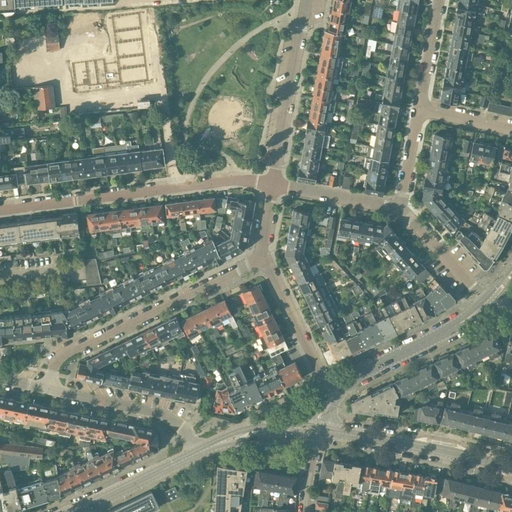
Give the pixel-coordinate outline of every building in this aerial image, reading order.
[(349,12),(351,1),(344,0),(332,0),(332,3),(333,4),(333,9),(349,12)] [(417,2),(405,0),(400,0),(399,10),(415,13),(417,12),(417,8),(416,6),(417,2)] [(457,11),(477,15),(480,15),(482,5),(478,4),(477,4),(459,0),(458,1),(457,2),(456,5),(457,6),(457,11)] [(371,5),(365,4),(363,14),(364,15),(369,16),(371,5)] [(378,18),(382,18),(384,7),(375,6),(373,17),(378,18)] [(347,23),(349,12),(333,9),(332,14),(330,14),(329,18),(331,19),(330,20),(347,23)] [(415,14),(415,13),(399,10),(397,21),(413,24),(414,20),(415,19),(416,15),(415,14)] [(476,20),(477,15),(457,11),(457,16),(455,16),(454,21),(455,22),(473,25),(474,20),(476,20)] [(106,58),(73,61),(76,86),(121,81),(122,84),(149,81),(141,13),(114,16),(119,62),(106,63),(106,58)] [(329,31),(342,33),(345,34),(347,23),(330,20),(330,21),(329,21),(328,25),(329,26),(329,31)] [(413,24),(397,21),(395,33),(411,36),(411,35),(413,34),(413,30),(412,29),(413,24)] [(454,29),(453,33),(472,37),(473,32),(472,31),(473,25),(455,22),(455,23),(454,24),(453,27),(454,29)] [(324,41),(340,44),(342,33),(329,31),(326,30),(325,36),(323,36),(322,40),(324,41)] [(46,34),(48,51),(60,50),(58,32),(46,34)] [(395,33),(392,44),(409,47),(409,42),(411,42),(412,38),(410,36),(411,36),(395,33)] [(472,42),(472,37),(453,33),(452,38),(451,38),(450,42),(451,44),(469,47),(470,42),(472,42)] [(338,55),(340,44),(324,41),(323,42),(322,43),(321,47),(322,48),(322,52),(338,55)] [(392,44),(390,55),(406,58),(407,54),(409,53),(410,49),(408,48),(409,47),(392,44)] [(450,51),(449,55),(468,59),(469,54),(467,53),(469,47),(451,44),(451,45),(449,46),(449,49),(450,51)] [(343,57),(338,55),(322,52),(320,58),(319,58),(318,62),(320,63),(319,63),(341,68),(343,57)] [(406,62),(406,58),(390,55),(388,66),(404,69),(404,68),(406,68),(407,63),(406,62)] [(447,66),(464,70),(465,64),(467,64),(468,59),(449,55),(448,60),(447,61),(446,64),(447,66)] [(363,72),(362,73),(367,74),(368,74),(369,68),(370,68),(371,63),(363,61),(361,69),(363,72)] [(318,70),(317,74),(334,77),(339,79),(341,68),(319,63),(319,64),(318,65),(317,69),(318,70)] [(404,69),(388,66),(386,77),(402,80),(403,76),(405,75),(406,71),(404,70),(404,69)] [(445,77),(464,81),(465,76),(463,75),(464,70),(447,66),(447,67),(445,68),(444,72),(446,73),(445,77)] [(332,89),(334,77),(317,74),(316,80),(315,80),(314,84),(315,85),(315,86),(332,89)] [(386,77),(384,88),(400,91),(400,90),(402,90),(403,85),(402,84),(402,80),(386,77)] [(443,88),(460,92),(461,86),(463,86),(464,81),(445,77),(444,77),(444,82),(442,82),(441,86),(442,87),(442,88),(443,88)] [(4,90),(12,90),(11,82),(2,84),(4,90)] [(52,85),(33,87),(35,110),(55,108),(52,85)] [(313,97),(330,100),(332,89),(315,86),(315,87),(314,87),(313,91),(314,92),(313,97)] [(401,91),(400,91),(384,88),(383,95),(375,94),(375,99),(382,100),(382,102),(399,105),(401,91)] [(442,95),(441,100),(460,103),(461,98),(459,97),(460,92),(443,88),(443,89),(441,90),(440,94),(442,95)] [(311,108),(328,111),(330,100),(313,97),(312,102),(311,103),(310,106),(311,107),(311,108)] [(131,100),(119,101),(120,109),(132,108),(131,100)] [(374,112),(380,113),(396,116),(397,116),(399,105),(382,102),(376,101),(374,112)] [(511,106),(489,101),(487,110),(511,115),(511,106)] [(310,114),(309,119),(326,122),(328,111),(311,108),(311,110),(310,110),(309,114),(310,114)] [(395,117),(396,116),(380,113),(377,124),(393,127),(394,123),(396,122),(397,118),(395,117)] [(349,126),(351,116),(351,115),(345,114),(343,125),(349,126)] [(90,124),(100,123),(100,116),(89,117),(90,124)] [(306,131),(307,131),(323,134),(328,135),(329,131),(331,123),(326,122),(309,119),(308,119),(308,121),(306,121),(306,125),(307,126),(306,131)] [(377,124),(375,135),(391,138),(392,138),(394,137),(394,133),(393,132),(393,127),(377,124)] [(322,139),(323,134),(307,131),(306,136),(304,137),(304,141),(305,142),(305,143),(321,146),(322,139)] [(452,137),(450,137),(451,135),(445,134),(445,135),(434,133),(434,134),(433,135),(432,139),(433,140),(432,145),(452,149),(453,143),(451,143),(452,137)] [(391,139),(391,138),(375,135),(373,146),(389,149),(390,145),(392,144),(393,140),(391,139)] [(127,152),(129,170),(141,169),(141,168),(139,152),(138,144),(131,145),(130,140),(126,141),(126,143),(127,147),(127,152)] [(465,140),(462,151),(469,152),(471,141),(465,140)] [(479,142),(479,143),(473,142),(469,161),(474,162),(475,160),(481,161),(485,143),(479,142)] [(124,171),(129,170),(127,152),(127,147),(126,143),(115,145),(118,172),(119,172),(120,172),(123,172),(124,171)] [(319,158),(321,146),(305,143),(304,148),(302,149),(302,152),(303,154),(303,155),(319,158)] [(491,144),(485,143),(481,161),(486,162),(486,164),(491,166),(496,147),(490,145),(491,144)] [(496,155),(511,158),(511,150),(505,149),(506,146),(498,144),(496,155)] [(107,173),(112,173),(113,173),(116,173),(117,172),(118,172),(115,145),(103,146),(107,173)] [(451,153),(452,149),(432,145),(431,150),(430,150),(429,154),(430,155),(430,156),(448,159),(449,152),(451,153)] [(92,148),(93,157),(96,175),(97,175),(98,175),(100,175),(101,174),(107,173),(103,146),(92,148)] [(373,146),(371,158),(387,161),(387,160),(389,159),(390,155),(389,154),(389,149),(373,146)] [(162,149),(150,150),(152,167),(156,166),(159,167),(161,167),(163,165),(164,165),(162,149)] [(148,167),(152,167),(150,150),(139,152),(141,168),(142,168),(144,169),(147,169),(148,167)] [(79,177),(85,176),(82,158),(82,153),(70,155),(71,160),(73,178),(74,177),(76,178),(78,178),(79,177)] [(202,160),(201,153),(193,154),(193,162),(202,160)] [(321,158),(319,158),(303,155),(301,161),(300,161),(299,165),(300,166),(300,167),(317,170),(318,163),(320,164),(321,158)] [(429,162),(428,167),(447,170),(449,165),(447,165),(448,159),(430,156),(430,157),(428,157),(428,161),(429,162)] [(95,175),(96,175),(93,157),(82,158),(85,176),(90,176),(91,176),(94,176),(95,175)] [(386,166),(387,161),(371,158),(366,157),(364,168),(368,168),(385,172),(387,172),(388,166),(386,166)] [(71,160),(60,161),(62,179),(67,178),(68,179),(71,179),(71,178),(73,178),(71,160)] [(48,163),(51,180),(51,181),(52,180),(53,181),(56,181),(57,180),(62,179),(60,161),(48,163)] [(511,164),(501,161),(499,169),(511,172),(511,164)] [(50,180),(51,180),(48,163),(37,165),(39,181),(43,181),(45,182),(48,182),(50,180)] [(0,187),(27,183),(25,166),(25,165),(7,168),(8,174),(0,175),(0,187)] [(37,165),(25,166),(27,183),(28,183),(30,184),(33,184),(35,182),(39,181),(37,165)] [(297,179),(314,182),(315,178),(317,178),(319,171),(317,170),(300,167),(299,167),(298,173),(297,174),(296,177),(297,179)] [(425,173),(425,177),(426,178),(444,181),(445,175),(446,176),(447,170),(428,167),(427,172),(425,173)] [(365,174),(364,179),(383,183),(384,178),(386,178),(387,172),(385,172),(368,168),(367,174),(365,174)] [(511,172),(499,169),(497,177),(509,180),(508,185),(511,186),(511,172)] [(344,176),(341,187),(349,189),(351,177),(344,176)] [(430,192),(441,194),(444,181),(426,178),(425,177),(423,189),(424,189),(422,199),(430,192)] [(365,186),(364,192),(383,195),(385,183),(383,183),(364,179),(363,186),(365,186)] [(494,187),(491,195),(511,202),(511,188),(508,187),(506,192),(494,187)] [(443,197),(441,194),(430,192),(422,199),(430,209),(430,210),(433,213),(434,213),(435,213),(449,200),(445,195),(443,197)] [(511,202),(491,195),(484,192),(483,196),(489,199),(488,202),(500,207),(498,212),(511,217),(511,202)] [(233,214),(235,214),(251,217),(254,201),(246,200),(245,202),(238,201),(238,198),(232,197),(227,196),(226,199),(216,197),(218,211),(224,212),(225,206),(228,207),(230,207),(231,207),(231,208),(233,210),(234,210),(233,214)] [(214,197),(198,199),(200,215),(206,214),(205,211),(216,209),(214,197)] [(200,215),(198,199),(183,201),(184,213),(194,212),(194,215),(196,215),(197,229),(202,229),(201,220),(200,215)] [(453,205),(449,200),(435,213),(438,217),(438,219),(441,222),(442,222),(455,210),(452,206),(453,205)] [(184,213),(183,201),(166,204),(168,216),(178,214),(179,217),(185,217),(184,213)] [(150,206),(153,224),(158,224),(158,221),(164,220),(162,204),(150,206)] [(153,228),(153,224),(150,206),(138,207),(141,223),(141,229),(141,230),(153,228)] [(138,207),(129,208),(131,230),(136,229),(141,229),(141,223),(138,207)] [(131,230),(129,208),(119,210),(121,231),(126,231),(131,230)] [(292,216),(291,221),(308,224),(310,212),(293,209),(293,210),(292,211),(291,215),(292,216)] [(119,210),(108,211),(111,233),(116,232),(121,231),(119,210)] [(447,227),(450,230),(465,217),(461,213),(459,214),(455,210),(442,222),(443,223),(443,224),(445,227),(447,227)] [(111,233),(108,211),(99,212),(101,229),(105,228),(106,233),(111,233)] [(96,229),(101,229),(99,212),(87,214),(92,235),(96,235),(96,229)] [(485,212),(481,218),(508,234),(511,228),(511,227),(511,220),(498,214),(496,218),(485,212)] [(74,235),(80,235),(79,230),(78,222),(77,214),(58,217),(60,234),(74,232),(74,235)] [(235,214),(234,221),(232,221),(231,226),(249,229),(251,217),(235,214)] [(336,217),(330,216),(328,227),(329,228),(334,228),(336,217)] [(41,236),(60,234),(58,217),(39,219),(41,236)] [(341,218),(337,237),(343,239),(343,236),(348,237),(352,220),(352,219),(346,218),(346,219),(341,218)] [(505,239),(508,234),(481,218),(478,224),(488,230),(486,235),(502,245),(502,244),(504,244),(506,241),(505,239)] [(41,236),(39,219),(19,221),(22,239),(41,236)] [(359,242),(363,222),(357,221),(358,220),(352,219),(352,220),(348,237),(354,239),(354,241),(359,242)] [(2,242),(22,239),(19,221),(19,222),(0,224),(2,242)] [(289,232),(306,235),(308,224),(291,221),(290,226),(289,226),(288,230),(289,231),(289,232)] [(368,222),(368,223),(363,222),(359,242),(365,243),(365,241),(370,242),(371,239),(374,224),(374,223),(368,222)] [(384,226),(374,224),(371,239),(377,240),(380,244),(378,245),(379,246),(393,233),(394,232),(387,224),(384,226)] [(232,230),(231,238),(247,240),(249,229),(231,226),(230,230),(232,230)] [(495,256),(478,245),(467,235),(458,230),(455,235),(471,254),(477,261),(478,260),(484,267),(487,267),(495,256)] [(502,245),(486,235),(483,239),(478,236),(472,231),(467,235),(478,245),(495,256),(499,250),(501,250),(502,248),(501,246),(502,245)] [(304,247),(306,235),(289,232),(289,233),(288,233),(287,237),(288,239),(287,243),(304,247)] [(398,236),(397,237),(393,233),(379,246),(376,249),(384,257),(388,253),(401,241),(402,240),(398,236)] [(223,260),(215,243),(212,238),(204,242),(205,244),(200,247),(208,264),(213,262),(214,265),(223,260)] [(247,240),(231,238),(226,240),(233,255),(238,253),(240,252),(247,243),(247,240)] [(219,241),(215,243),(223,260),(233,255),(226,240),(219,243),(219,241)] [(402,240),(401,241),(388,253),(391,257),(390,258),(394,262),(408,249),(406,246),(405,245),(406,244),(402,240)] [(289,262),(304,255),(303,252),(304,247),(287,243),(287,244),(285,245),(285,248),(286,250),(285,254),(286,255),(285,257),(287,261),(288,261),(289,262)] [(194,247),(189,250),(197,268),(202,266),(203,267),(208,264),(200,247),(195,249),(194,247)] [(412,253),(408,249),(394,262),(398,266),(399,265),(403,270),(416,257),(417,256),(413,253),(412,253)] [(185,255),(179,257),(187,273),(188,274),(194,271),(193,270),(197,268),(189,250),(184,252),(185,255)] [(289,262),(294,273),(309,265),(304,255),(289,262)] [(409,279),(414,274),(423,266),(424,266),(420,262),(421,261),(417,256),(416,257),(403,270),(407,274),(405,275),(409,279)] [(169,259),(177,277),(182,275),(183,276),(188,274),(187,273),(179,257),(175,259),(174,257),(169,259)] [(167,282),(168,283),(168,284),(173,281),(172,280),(177,277),(169,259),(163,262),(164,264),(160,267),(167,282)] [(314,275),(309,265),(294,273),(293,275),(295,278),(297,279),(299,283),(314,275)] [(430,273),(423,266),(414,274),(419,284),(430,273)] [(153,267),(148,269),(157,287),(162,285),(162,286),(168,284),(168,283),(167,282),(160,267),(155,269),(153,267)] [(144,274),(138,277),(147,294),(153,291),(152,290),(157,287),(148,269),(143,272),(144,274)] [(304,293),(319,286),(314,275),(299,283),(301,287),(300,289),(302,292),(304,293)] [(133,276),(127,279),(136,298),(142,295),(142,296),(147,294),(138,277),(134,279),(133,276)] [(431,291),(425,296),(434,313),(446,305),(446,306),(454,301),(454,298),(448,292),(447,292),(434,278),(426,285),(431,291)] [(118,286),(127,303),(132,301),(132,300),(136,298),(127,279),(122,281),(124,284),(118,286)] [(307,299),(309,304),(324,296),(330,294),(325,283),(319,286),(304,293),(304,294),(304,296),(305,299),(307,299)] [(243,291),(248,302),(263,295),(261,291),(262,290),(260,285),(258,285),(258,284),(243,291)] [(374,295),(379,290),(374,284),(369,289),(374,295)] [(100,295),(96,297),(104,314),(109,312),(108,311),(111,310),(111,311),(120,307),(119,306),(121,305),(122,306),(127,303),(118,286),(114,289),(113,286),(99,292),(100,295)] [(355,294),(363,290),(358,286),(352,289),(355,294)] [(372,297),(373,298),(379,295),(380,295),(387,292),(383,287),(379,290),(374,295),(372,297)] [(434,313),(425,296),(421,287),(415,290),(419,300),(414,302),(414,303),(422,319),(434,313)] [(372,299),(373,298),(372,297),(368,292),(363,294),(367,302),(372,299)] [(330,294),(324,296),(309,304),(311,307),(310,309),(312,313),(314,313),(314,314),(329,307),(335,304),(330,294)] [(248,302),(253,313),(268,306),(263,295),(248,302)] [(390,335),(397,331),(389,315),(380,295),(379,295),(373,298),(372,299),(376,308),(371,310),(385,338),(385,337),(387,338),(389,337),(390,335)] [(404,296),(397,299),(410,325),(416,322),(418,323),(420,322),(421,320),(422,319),(414,303),(409,305),(404,296)] [(104,314),(96,297),(90,300),(89,297),(84,300),(93,318),(98,316),(99,317),(104,314)] [(233,297),(227,300),(232,310),(238,307),(233,297)] [(232,314),(224,299),(213,305),(221,320),(227,316),(230,322),(235,320),(232,314)] [(403,328),(410,325),(397,299),(389,303),(394,312),(389,315),(397,331),(398,331),(400,332),(403,330),(403,328)] [(80,305),(75,307),(83,324),(89,322),(88,321),(93,318),(84,300),(79,302),(80,305)] [(348,311),(352,319),(366,347),(385,338),(371,310),(367,302),(361,304),(366,313),(360,316),(356,307),(348,311)] [(317,320),(319,324),(328,321),(334,317),(335,317),(340,315),(335,304),(329,307),(314,314),(314,315),(313,316),(315,319),(317,320)] [(221,320),(213,305),(203,310),(210,325),(213,330),(215,336),(216,336),(220,334),(216,327),(223,324),(221,320)] [(253,313),(259,324),(274,317),(268,306),(253,313)] [(69,307),(64,309),(73,328),(78,326),(78,327),(83,324),(75,307),(70,309),(69,307)] [(51,311),(51,309),(32,311),(33,313),(35,335),(53,333),(51,312),(51,311)] [(51,311),(51,312),(53,333),(62,333),(63,333),(73,332),(73,328),(64,309),(51,311)] [(203,310),(192,315),(199,330),(210,325),(203,310)] [(353,353),(366,347),(352,319),(348,311),(342,314),(350,331),(344,334),(345,336),(345,337),(353,353)] [(33,313),(14,315),(16,337),(27,336),(35,335),(33,313)] [(0,316),(0,339),(8,339),(8,338),(16,337),(14,315),(0,316)] [(201,333),(199,330),(192,315),(181,320),(190,340),(201,333)] [(165,321),(168,326),(173,337),(178,334),(179,336),(185,333),(176,316),(168,320),(165,321)] [(259,324),(264,335),(279,327),(274,317),(259,324)] [(334,317),(328,321),(319,324),(327,342),(336,337),(337,340),(345,336),(344,334),(335,317),(334,317)] [(165,321),(155,326),(163,344),(169,341),(168,339),(173,337),(168,326),(165,321)] [(163,344),(155,326),(144,332),(151,347),(156,345),(157,347),(163,344)] [(267,347),(271,356),(279,352),(289,348),(279,327),(264,335),(260,337),(262,343),(260,344),(263,349),(267,347)] [(144,332),(133,337),(142,354),(147,351),(146,349),(151,347),(144,332)] [(500,347),(494,333),(489,335),(488,334),(479,338),(480,339),(475,342),(482,356),(488,353),(491,358),(499,354),(496,349),(500,347)] [(337,340),(336,337),(327,342),(335,358),(339,360),(353,353),(345,337),(345,336),(337,340)] [(142,354),(133,337),(116,345),(121,355),(128,352),(129,354),(133,352),(134,354),(140,351),(141,354),(142,354)] [(475,359),(482,356),(475,342),(470,344),(469,343),(461,347),(461,349),(456,351),(463,365),(467,363),(470,368),(478,364),(475,359)] [(116,345),(98,354),(102,364),(104,367),(112,366),(109,361),(121,355),(116,345)] [(225,350),(227,354),(236,350),(234,346),(225,350)] [(194,353),(191,347),(187,349),(190,357),(196,356),(194,353)] [(271,356),(276,365),(285,385),(303,377),(295,360),(286,365),(279,352),(271,356)] [(439,357),(440,359),(435,362),(441,376),(448,372),(451,378),(459,374),(456,368),(461,366),(454,352),(449,355),(448,353),(439,357)] [(102,364),(98,354),(84,361),(84,363),(80,362),(77,376),(101,381),(103,371),(97,369),(98,366),(102,364)] [(194,382),(196,376),(179,373),(179,376),(178,379),(178,380),(174,397),(195,401),(198,386),(203,387),(206,376),(199,362),(194,365),(200,377),(199,383),(194,382)] [(418,368),(419,369),(414,372),(421,386),(427,383),(430,388),(438,384),(435,379),(440,376),(433,363),(428,365),(427,363),(418,368)] [(263,396),(255,379),(247,382),(239,365),(233,368),(234,372),(250,403),(256,400),(258,401),(263,399),(263,396)] [(274,391),(285,385),(276,365),(270,368),(272,370),(266,373),(274,391)] [(104,367),(103,371),(101,381),(121,386),(123,375),(111,372),(112,366),(104,367)] [(131,377),(123,375),(121,386),(139,389),(143,370),(142,374),(136,373),(136,375),(131,374),(131,377)] [(149,372),(143,370),(139,389),(151,392),(154,375),(149,374),(149,372)] [(227,387),(229,392),(237,409),(239,410),(244,408),(244,405),(250,403),(234,372),(229,375),(233,384),(227,387)] [(414,389),(421,386),(414,372),(409,374),(408,373),(399,377),(400,378),(395,381),(401,395),(406,393),(409,398),(417,394),(414,389)] [(254,376),(255,379),(263,396),(274,391),(266,373),(261,376),(260,373),(254,376)] [(159,376),(154,375),(151,392),(163,394),(167,375),(160,374),(159,376)] [(167,375),(163,394),(174,397),(178,380),(178,379),(179,376),(173,375),(172,377),(168,376),(167,375)] [(206,376),(203,387),(210,388),(212,377),(206,376)] [(235,410),(237,409),(229,392),(227,387),(224,382),(221,383),(216,382),(215,388),(213,395),(216,396),(214,406),(235,410)] [(399,395),(393,382),(353,401),(354,408),(398,415),(400,402),(395,402),(396,396),(399,395)] [(29,403),(8,398),(4,418),(25,422),(29,403)] [(424,419),(424,421),(433,423),(434,421),(440,422),(443,401),(438,400),(437,406),(425,404),(415,409),(415,410),(414,417),(418,418),(424,419)] [(456,425),(462,427),(466,411),(459,410),(460,404),(451,402),(450,407),(445,406),(441,421),(447,423),(446,425),(456,427),(456,425)] [(49,407),(29,403),(25,422),(24,424),(30,425),(31,422),(40,424),(39,428),(44,429),(45,429),(49,407)] [(69,412),(49,407),(45,429),(50,430),(51,427),(60,429),(59,432),(65,433),(69,412)] [(476,432),(476,430),(482,432),(486,416),(481,415),(483,410),(474,407),(473,413),(466,411),(462,427),(467,428),(467,430),(476,432)] [(90,416),(69,412),(65,433),(70,434),(71,431),(80,433),(79,436),(85,437),(90,416)] [(491,417),(486,416),(482,432),(487,433),(487,435),(496,437),(497,435),(502,437),(506,421),(499,420),(501,414),(492,412),(491,417)] [(110,420),(90,416),(85,437),(91,438),(91,436),(106,439),(107,437),(110,420)] [(127,424),(110,420),(107,437),(119,439),(119,436),(124,437),(127,424)] [(511,422),(506,421),(502,437),(508,438),(507,440),(511,440),(511,422)] [(136,440),(136,442),(158,440),(157,433),(155,433),(155,430),(127,424),(124,437),(136,440)] [(136,445),(128,449),(134,461),(157,450),(156,447),(158,447),(158,440),(136,442),(136,445)] [(31,458),(43,459),(44,447),(10,443),(0,441),(0,452),(0,453),(0,455),(0,463),(9,463),(11,468),(12,471),(31,468),(31,458)] [(79,462),(74,465),(83,484),(102,476),(92,454),(90,450),(88,445),(85,446),(88,452),(86,452),(90,461),(80,465),(79,462)] [(134,463),(134,461),(128,449),(128,448),(122,451),(122,452),(116,455),(121,467),(122,468),(134,463)] [(102,476),(121,467),(116,455),(113,450),(99,456),(97,451),(92,454),(102,476)] [(341,498),(342,498),(343,488),(348,463),(343,462),(342,459),(338,458),(336,461),(335,461),(332,477),(331,479),(338,480),(335,497),(341,498)] [(332,477),(335,461),(323,459),(319,483),(323,484),(325,476),(332,477)] [(358,481),(361,465),(360,465),(359,462),(355,461),(353,464),(348,463),(343,488),(342,498),(344,498),(345,493),(349,493),(351,482),(358,483),(358,481)] [(49,498),(61,495),(60,488),(58,475),(57,465),(57,463),(40,466),(43,477),(46,488),(49,498)] [(367,492),(368,488),(372,467),(371,467),(370,464),(366,463),(364,465),(361,465),(358,481),(363,482),(361,492),(363,492),(363,494),(367,495),(367,492)] [(215,511),(239,511),(247,468),(217,464),(215,511)] [(60,488),(61,495),(83,484),(74,465),(69,467),(70,470),(58,475),(60,488)] [(380,485),(383,469),(378,468),(378,467),(374,466),(373,467),(372,467),(368,488),(367,492),(372,492),(379,493),(379,491),(379,488),(380,485)] [(2,486),(3,491),(9,510),(23,506),(17,488),(12,471),(11,468),(4,471),(8,483),(2,486)] [(387,469),(383,469),(380,485),(379,488),(379,491),(385,492),(385,495),(389,495),(390,488),(393,470),(392,470),(392,469),(387,469)] [(393,470),(390,488),(389,495),(388,502),(392,502),(394,492),(401,493),(404,472),(400,471),(399,469),(396,469),(395,470),(395,471),(393,470)] [(260,493),(257,505),(262,506),(268,472),(256,470),(253,486),(254,486),(253,492),(260,493)] [(270,489),(275,490),(278,473),(268,472),(262,506),(262,505),(267,506),(270,489)] [(411,500),(411,499),(413,488),(415,474),(414,474),(414,473),(409,472),(409,473),(404,472),(401,493),(400,498),(411,500)] [(275,490),(280,491),(277,509),(282,509),(284,502),(288,475),(278,473),(275,490)] [(415,474),(413,488),(411,499),(411,500),(409,507),(414,507),(416,497),(422,498),(423,494),(424,488),(426,476),(422,475),(422,474),(417,474),(415,474)] [(289,492),(296,493),(299,477),(288,475),(284,502),(289,503),(290,497),(288,497),(289,492)] [(431,477),(426,476),(424,488),(423,494),(434,496),(437,478),(436,478),(436,476),(432,475),(431,477)] [(17,488),(23,506),(35,503),(49,498),(46,488),(43,477),(41,477),(42,480),(17,488)] [(447,506),(451,507),(456,488),(458,481),(446,478),(446,479),(439,477),(437,493),(451,497),(450,501),(448,501),(447,506)] [(2,486),(0,480),(0,511),(3,511),(9,510),(3,491),(2,486)] [(469,484),(458,481),(456,488),(451,507),(455,508),(457,503),(455,502),(456,498),(465,500),(468,488),(469,484)] [(469,511),(473,511),(480,488),(480,487),(469,484),(468,488),(465,500),(474,502),(473,507),(471,506),(469,511)] [(165,491),(166,495),(170,501),(179,497),(174,486),(164,491),(165,491)] [(487,488),(480,487),(480,488),(473,511),(478,511),(479,508),(477,508),(478,503),(487,506),(491,489),(487,488)] [(489,506),(499,509),(503,492),(491,489),(487,506),(485,511),(490,511),(488,511),(489,506)] [(147,511),(159,507),(151,491),(109,511),(147,511)] [(511,511),(511,494),(503,492),(499,509),(504,510),(510,511),(511,511)] [(328,497),(317,495),(316,502),(327,504),(328,497)]
